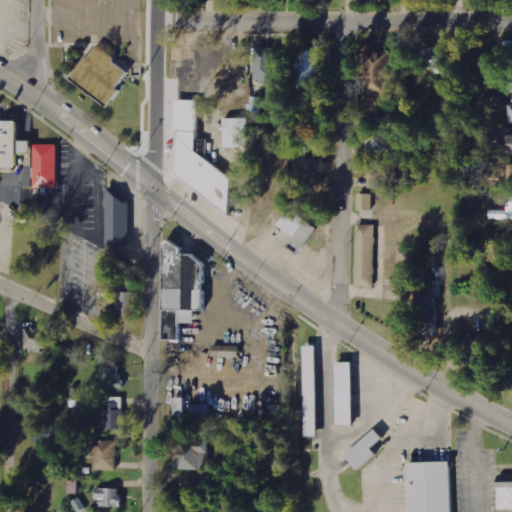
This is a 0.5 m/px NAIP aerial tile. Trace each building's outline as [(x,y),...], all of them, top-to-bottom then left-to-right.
[(111,105),(121,89),(119,88),(131,69),(95,46),(73,81),(111,105)] [(278,48),(257,48),(256,81),(277,82),(278,48)] [(311,93),(312,84),(320,84),(321,50),(300,49),(298,92),(311,93)] [(392,96),(393,52),(369,52),(368,95),(392,96)] [(201,101),(178,101),(177,131),(181,133),(179,177),(232,216),(234,213),(235,179),(199,152),(201,101)] [(226,148),(249,147),(248,118),(225,119),(226,148)] [(0,167),(21,168),(21,153),(34,153),(34,142),(21,141),(22,122),(0,121),(0,167)] [(392,132),(368,132),(367,151),(392,152),(392,132)] [(324,174),(325,159),(307,158),(307,145),(295,144),(294,173),(324,174)] [(36,145),(35,188),(59,188),(60,145),(36,145)] [(369,186),(390,187),(390,163),(369,163),(369,186)] [(374,211),(374,194),(359,194),(359,211),(374,211)] [(107,246),(131,246),(132,197),(108,196),(107,246)] [(290,245),(304,253),(319,226),(290,211),(281,227),(296,235),(290,245)] [(358,287),(377,287),(377,225),(359,225),(358,287)] [(164,340),(183,341),(183,324),(198,324),(198,311),(204,311),(205,256),(185,256),(185,244),(165,243),(164,340)] [(416,268),(417,249),(400,248),(399,267),(416,268)] [(432,280),(445,279),(444,266),(431,267),(432,280)] [(416,273),(402,272),(401,289),(416,290),(416,273)] [(119,307),(119,318),(137,319),(138,293),(113,292),(113,306),(119,307)] [(419,334),(439,334),(440,297),(419,296),(419,334)] [(27,351),(53,350),(52,328),(26,328),(27,351)] [(468,365),(491,365),(490,335),(467,336),(468,365)] [(222,351),(218,351),(217,356),(239,357),(239,346),(222,346),(222,351)] [(319,346),(307,346),(308,436),(320,436),(319,346)] [(357,425),(356,362),(339,362),(340,425),(357,425)] [(122,368),(98,368),(99,389),(123,388),(122,368)] [(124,397),(107,397),(106,429),(124,429),(124,397)] [(208,422),(208,405),(190,404),(190,398),(175,398),(175,421),(208,422)] [(34,441),(58,442),(58,421),(34,421),(34,441)] [(375,446),(387,438),(380,429),(348,454),(361,470),(381,454),(375,446)] [(94,469),(117,471),(119,441),(95,441),(94,469)] [(210,442),(176,442),(175,469),(207,469),(207,453),(210,453),(210,442)] [(455,511),(453,461),(409,463),(410,511),(455,511)] [(98,507),(123,507),(123,488),(99,488),(98,507)]
